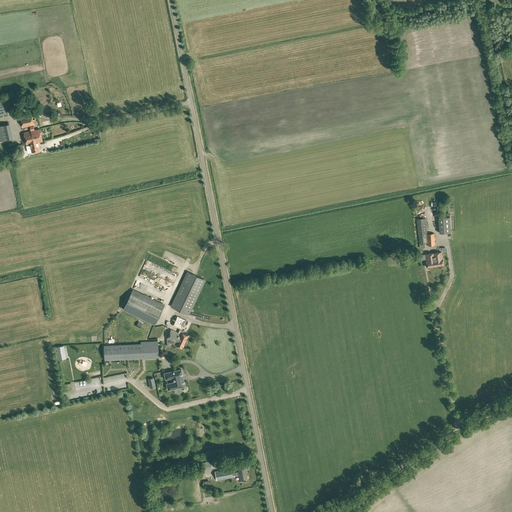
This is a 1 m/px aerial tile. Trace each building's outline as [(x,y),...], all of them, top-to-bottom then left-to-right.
[(0,115),(7,114),(6,109),(11,108),(9,96),(0,98),(0,115)] [(34,130),(33,125),(34,125),(31,114),(20,116),(23,128),(30,126),(31,131),(24,132),(26,145),(30,144),(32,152),(32,151),(33,154),(37,153),(36,152),(37,152),(37,150),(40,150),(38,142),(43,141),(40,128),(34,130)] [(0,125),(0,141),(13,138),(10,123),(0,125)] [(439,233),(440,233),(451,232),(450,216),(438,217),(439,233)] [(426,234),(426,232),(427,232),(425,217),(416,219),(419,248),(425,247),(424,243),(427,243),(427,246),(435,245),(434,233),(426,234)] [(441,259),(440,252),(425,254),(426,259),(425,259),(425,261),(425,267),(442,264),(442,259),(441,259)] [(189,315),(206,280),(187,271),(170,306),(189,315)] [(155,325),(163,308),(131,293),(123,309),(155,325)] [(183,331),(188,321),(177,316),(166,339),(167,345),(170,346),(171,343),(182,348),(188,335),(182,332),(183,330),(183,331)] [(105,360),(159,358),(158,340),(141,341),(141,343),(104,345),(104,347),(105,360)] [(58,360),(66,358),(64,345),(56,346),(58,360)] [(165,382),(182,381),(181,364),(164,365),(164,371),(172,371),(172,376),(164,376),(165,382)] [(248,479),(246,472),(247,472),(246,465),(237,466),(238,471),(234,472),(233,468),(215,471),(216,480),(234,477),(234,476),(239,475),(240,480),(248,479)]
